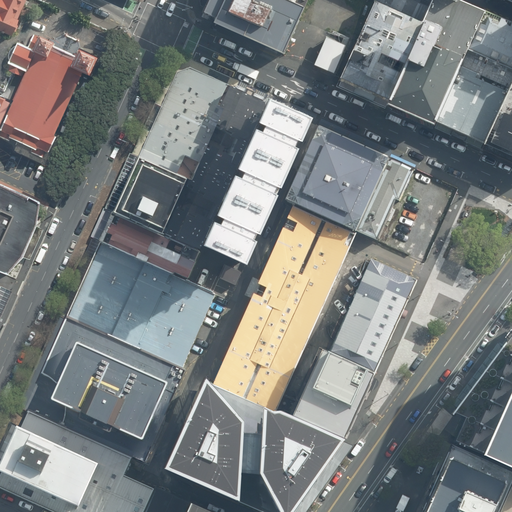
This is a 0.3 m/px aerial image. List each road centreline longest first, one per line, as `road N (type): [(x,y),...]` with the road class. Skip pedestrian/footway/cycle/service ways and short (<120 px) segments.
road 1 (tertiary): [(511,184),(156,25)]
road 2 (secondary): [(156,25),(0,373)]
road 3 (secondary): [(511,277),(333,511)]
